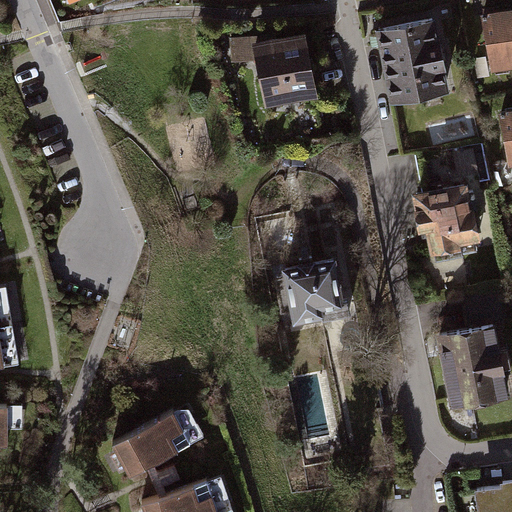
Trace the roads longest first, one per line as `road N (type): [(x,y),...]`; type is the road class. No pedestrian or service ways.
road 1 (residential): [(511,455),(455,457),(425,421),(343,0)]
road 2 (residential): [(107,257),(104,196),(19,0)]
